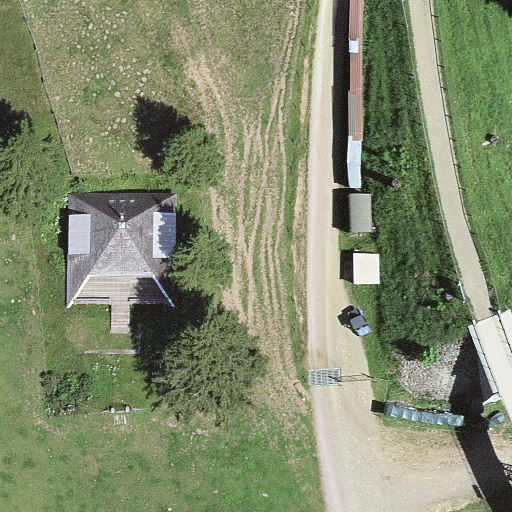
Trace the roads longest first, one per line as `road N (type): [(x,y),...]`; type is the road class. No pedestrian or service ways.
road 1 (track): [(335,0),(323,116),(322,269),(341,477)]
road 2 (track): [(420,0),(443,171),(484,317)]
road 3 (track): [(511,461),(341,477)]
